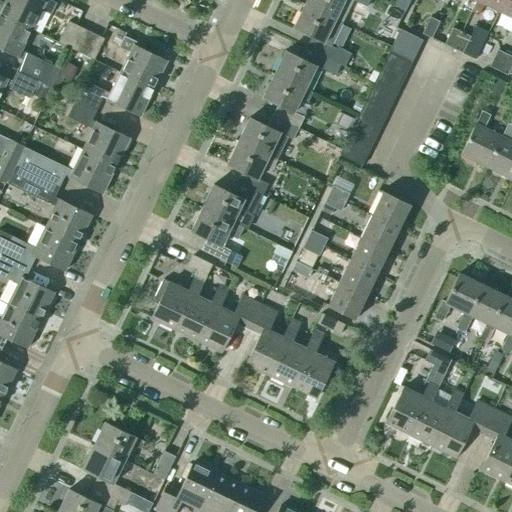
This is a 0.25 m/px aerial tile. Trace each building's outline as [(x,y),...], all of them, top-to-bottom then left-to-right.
[(4,0),(0,10),(0,15),(31,30),(41,10),(52,16),(58,4),(48,0),(44,0),(43,2),(39,0),(4,0)] [(306,0),(304,5),(334,20),(343,0),(350,0),(366,8),(370,0),(306,0)] [(410,0),(383,0),(383,2),(404,12),(410,0)] [(476,0),(468,0),(464,9),(471,13),(476,0)] [(504,0),(476,0),(471,13),(478,16),(483,5),(499,12),(504,0)] [(511,0),(504,0),(499,12),(511,18),(511,0)] [(340,65),(340,66),(344,68),(351,54),(337,47),(336,50),(331,47),(342,24),(334,20),(304,5),(292,29),(311,37),(305,48),(340,65)] [(50,87),(50,88),(51,88),(60,70),(47,63),(21,51),(31,30),(0,15),(0,49),(22,60),(17,71),(50,87)] [(439,22),(430,18),(422,35),(431,39),(439,22)] [(76,52),(86,31),(67,22),(57,43),(76,52)] [(443,45),(453,49),(461,33),(452,29),(443,45)] [(394,41),(417,52),(422,41),(399,30),(394,41)] [(102,39),(86,31),(76,52),(92,60),(102,39)] [(461,33),(453,49),(462,54),(469,37),(461,33)] [(120,73),(153,89),(166,62),(134,46),(136,42),(124,36),(118,48),(129,53),(120,73)] [(389,51),(412,62),(417,52),(394,41),(389,51)] [(340,65),(305,48),(300,59),(285,52),(274,75),(304,90),(304,89),(315,67),(335,76),(340,66),(340,65)] [(506,76),(511,64),(511,57),(497,50),(489,67),(506,76)] [(384,62),(407,73),(412,62),(389,51),(384,62)] [(384,62),(379,72),(402,83),(407,73),(384,62)] [(0,94),(4,87),(29,99),(31,95),(44,101),(50,88),(50,87),(17,71),(11,82),(0,76),(0,94)] [(379,72),(374,82),(397,93),(402,83),(379,72)] [(75,99),(97,110),(102,99),(139,117),(153,89),(120,73),(110,94),(84,81),(75,99)] [(304,90),(274,75),(262,98),(277,106),(272,116),(298,129),(303,118),(293,113),(299,100),(307,103),(312,92),(304,89),(304,90)] [(489,92),(499,97),(506,83),(496,78),(489,92)] [(374,82),(369,93),(392,104),(397,93),(374,82)] [(364,103),(387,114),(392,104),(369,93),(364,103)] [(82,150),(115,166),(129,139),(91,121),(97,110),(75,99),(67,117),(92,130),(82,150)] [(355,102),(351,110),(359,113),(363,106),(355,102)] [(359,113),(382,124),(387,114),(364,103),(363,106),(359,113)] [(460,155),(487,168),(502,137),(501,136),(483,128),(490,115),(482,111),(460,155)] [(354,124),(377,135),(382,124),(359,113),(354,124)] [(292,140),(298,129),(272,116),(267,127),(249,118),(237,142),(276,161),(287,138),(292,140)] [(349,134),(372,145),(377,135),(354,124),(349,134)] [(487,168),(511,180),(511,141),(509,140),(511,135),(511,126),(507,124),(501,136),(502,137),(487,168)] [(344,145),(367,155),(372,145),(349,134),(344,145)] [(0,158),(14,165),(22,147),(0,136),(0,158)] [(241,172),(236,183),(262,196),(267,185),(257,180),(263,166),(271,170),(276,161),(237,142),(226,165),(241,172)] [(367,155),(344,145),(339,155),(362,166),(367,155)] [(16,166),(59,187),(64,176),(101,194),(115,166),(82,150),(72,171),(46,159),(24,148),(16,166)] [(0,180),(5,183),(14,165),(0,158),(0,180)] [(45,227),(77,244),(91,216),(54,198),(59,187),(16,166),(7,184),(29,194),(55,207),(45,227)] [(213,186),(201,209),(243,229),(243,228),(247,230),(254,217),(252,216),(262,196),(236,183),(231,194),(213,186)] [(328,195),(344,203),(348,194),(332,187),(328,195)] [(370,215),(399,229),(410,206),(381,192),(370,215)] [(340,211),(344,203),(328,195),(324,204),(333,208),(340,211)] [(324,204),(320,212),(329,216),(333,208),(324,204)] [(243,229),(201,209),(190,232),(205,239),(200,250),(225,263),(231,252),(220,246),(226,234),(237,240),(243,229)] [(388,252),(399,229),(370,215),(359,238),(388,252)] [(0,253),(21,264),(27,253),(64,271),(77,244),(45,227),(34,248),(9,236),(0,253)] [(306,240),(323,248),(327,239),(311,231),(306,240)] [(377,274),(388,252),(359,238),(348,260),(377,274)] [(318,256),(323,248),(306,240),(302,249),(318,256)] [(287,260),(291,253),(276,246),(272,253),(287,260)] [(7,305),(40,321),(53,293),(16,275),(21,264),(0,253),(0,275),(17,284),(7,305)] [(196,296),(211,265),(192,256),(187,267),(197,272),(187,292),(163,280),(153,300),(159,303),(151,318),(174,330),(192,294),(196,296)] [(366,297),(377,274),(348,260),(337,283),(366,297)] [(311,270),(295,262),(291,271),(307,279),(311,270)] [(459,330),(481,285),(458,274),(444,302),(442,301),(433,318),(442,322),(450,306),(464,313),(456,329),(459,330)] [(355,320),(366,297),(337,283),(326,306),(355,320)] [(174,330),(197,341),(215,305),(219,307),(228,289),(219,285),(210,303),(196,296),(192,294),(174,330)] [(503,296),(481,285),(459,330),(464,333),(472,317),(486,324),(478,339),(482,341),(503,296)] [(215,305),(197,341),(221,352),(235,323),(247,329),(259,304),(242,296),(233,314),(219,307),(215,305)] [(511,334),(511,300),(503,296),(482,341),(487,344),(495,328),(508,334),(500,350),(504,352),(511,334)] [(277,313),(259,304),(247,329),(260,335),(246,364),(269,376),(286,340),(282,338),(268,331),(277,313)] [(0,335),(26,349),(40,321),(7,305),(0,319),(0,335)] [(344,325),(321,314),(317,324),(339,335),(344,325)] [(291,320),(282,338),(286,340),(269,376),(292,387),(309,351),(305,349),(291,342),(300,324),(291,320)] [(309,351),(292,387),(315,398),(333,362),(314,353),(323,335),(314,331),(305,349),(309,351)] [(448,353),(455,341),(447,337),(441,350),(448,353)] [(426,399),(431,401),(440,383),(451,361),(429,350),(424,361),(433,365),(425,382),(428,384),(422,397),(403,387),(385,423),(409,435),(426,399)] [(495,351),(485,371),(493,375),(503,356),(495,351)] [(0,362),(0,396),(2,398),(16,370),(0,362)] [(444,408),(431,401),(426,399),(409,435),(431,446),(449,410),(454,412),(462,394),(453,390),(444,408)] [(449,410),(431,446),(455,457),(469,428),(482,434),(494,410),(476,401),(467,419),(454,412),(449,410)] [(511,418),(494,410),(482,434),(494,440),(480,470),(503,481),(511,462),(511,440),(502,436),(511,418)] [(123,461),(131,446),(140,449),(144,442),(104,423),(93,446),(123,461)] [(92,488),(117,501),(117,500),(124,504),(130,493),(112,484),(120,469),(129,472),(132,465),(123,461),(93,446),(82,469),(97,477),(92,488)] [(174,457),(164,452),(162,451),(151,474),(163,480),(174,457)] [(199,510),(216,474),(193,462),(178,492),(166,485),(154,510),(158,511),(174,511),(180,501),(194,507),(199,510)] [(511,462),(503,481),(511,485),(511,462)] [(225,511),(239,485),(216,474),(199,510),(194,507),(191,511),(203,511),(225,511)] [(254,511),(263,496),(239,485),(225,511),(254,511)] [(117,501),(92,488),(86,499),(68,490),(57,511),(94,511),(95,511),(109,511),(110,510),(112,511),(117,501)]
